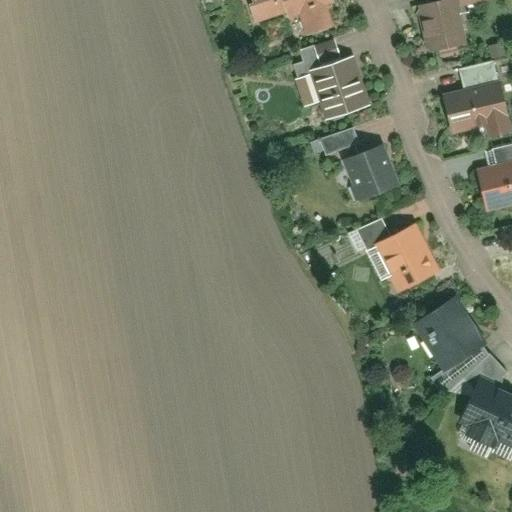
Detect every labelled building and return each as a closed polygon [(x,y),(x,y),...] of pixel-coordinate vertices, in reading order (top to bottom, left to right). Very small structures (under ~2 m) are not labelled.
[(252,28),(288,17),(296,40),(326,30),(318,7),(327,4),(325,0),(242,0),(252,28)] [(441,0),(410,11),(424,55),(460,43),(445,0),(441,0)] [(455,0),(458,12),(487,4),(486,0),(455,0)] [(302,71),(304,77),(292,82),(302,110),(315,105),(321,123),(363,108),(345,56),(302,71)] [(487,63),(450,73),(455,90),(491,79),(487,63)] [(478,125),(484,144),(511,135),(494,81),(434,100),(445,135),(478,125)] [(310,139),(318,160),(354,148),(346,127),(310,139)] [(338,161),(354,208),(395,194),(379,147),(338,161)] [(511,169),(472,179),(481,218),(511,211),(511,169)] [(378,219),(350,232),(358,250),(386,237),(378,219)] [(368,252),(391,294),(429,273),(406,230),(368,252)] [(452,300),(407,329),(437,374),(481,346),(452,300)] [(484,357),(460,375),(471,389),(455,435),(511,455),(511,453),(511,401),(486,392),(502,380),(484,357)]
